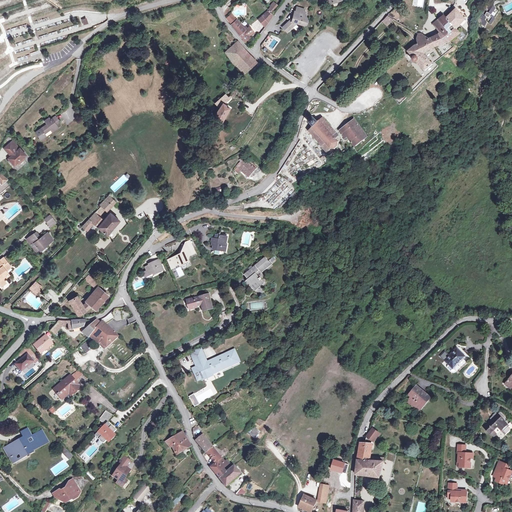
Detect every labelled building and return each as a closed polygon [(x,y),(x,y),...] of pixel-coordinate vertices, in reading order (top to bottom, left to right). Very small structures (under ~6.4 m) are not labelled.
[(487,8),(490,10),(488,13),(487,12),(485,15),(488,17),(492,23),(495,19),(493,18),(494,17),(495,18),(498,15),(496,14),(498,11),(495,9),(494,7),(499,4),(497,0),(493,0),(491,1),(492,3),(489,5),(487,8)] [(303,10),(296,8),(291,21),(283,28),(288,33),(297,24),(305,25),(306,23),(306,19),(301,16),(303,10)] [(464,18),(456,9),(446,19),(452,25),(455,29),(464,19),(464,18)] [(268,10),(262,15),(268,20),(270,22),(273,16),(268,10)] [(231,11),(224,16),(227,20),(234,15),(231,11)] [(227,20),(228,22),(237,33),(244,28),(246,27),(245,25),(243,25),(242,25),(235,16),(234,15),(227,20)] [(268,20),(262,15),(258,19),(264,25),(268,20)] [(388,16),(387,15),(382,21),(387,26),(393,19),(391,18),(388,16)] [(443,15),(438,19),(446,30),(452,25),(446,19),(443,15)] [(484,21),(485,19),(488,20),(487,21),(492,24),(492,23),(488,17),(485,15),(484,15),(486,16),(486,17),(482,15),(480,18),(484,20),(482,24),(484,25),(486,22),(484,21)] [(439,34),(430,38),(434,46),(435,47),(444,44),(449,41),(445,37),(442,33),(446,30),(438,19),(432,24),(440,32),(439,33),(439,34)] [(244,28),(237,33),(244,43),(249,39),(246,34),(252,30),(248,25),(246,27),(244,28)] [(446,30),(442,33),(445,37),(449,41),(459,33),(455,29),(452,25),(446,30)] [(246,34),(249,39),(255,35),(252,30),(246,34)] [(418,44),(414,45),(408,51),(413,57),(413,59),(413,60),(413,61),(414,61),(415,62),(417,62),(424,71),(432,64),(423,53),(435,47),(434,46),(430,38),(428,39),(420,33),(418,34),(417,38),(417,41),(418,44)] [(237,41),(224,52),(243,75),(256,64),(237,41)] [(378,75),(373,79),(378,84),(383,80),(378,75)] [(233,88),(229,94),(232,97),(237,90),(233,88)] [(211,104),(213,105),(206,114),(209,115),(207,118),(213,123),(215,124),(226,108),(222,105),(228,96),(226,94),(219,103),(215,99),(211,104)] [(44,116),(40,119),(42,122),(29,129),(34,137),(38,134),(38,132),(38,131),(46,127),(47,129),(52,126),(50,123),(54,121),(51,115),(46,118),(44,116)] [(311,127),(308,130),(321,145),(326,152),(330,148),(335,149),(338,146),(338,141),(334,137),(337,134),(322,117),(319,120),(318,121),(314,117),(309,122),(312,126),(311,127)] [(354,119),(339,130),(345,138),(347,136),(354,146),(367,136),(354,119)] [(2,138),(0,140),(0,149),(2,152),(0,153),(0,155),(1,158),(4,155),(9,161),(15,156),(14,154),(16,152),(9,142),(7,144),(2,138)] [(243,157),(233,166),(245,177),(256,168),(243,157)] [(102,201),(99,204),(102,207),(105,210),(105,209),(113,201),(107,196),(102,201)] [(102,207),(99,204),(92,211),(99,217),(97,219),(99,221),(102,217),(97,213),(102,207)] [(92,211),(77,227),(83,233),(90,225),(103,236),(116,220),(107,211),(102,217),(99,221),(97,219),(99,217),(92,211)] [(42,227),(33,234),(42,247),(58,235),(53,227),(45,232),(42,227)] [(211,242),(214,242),(214,245),(213,245),(213,246),(212,250),(215,250),(214,254),(219,255),(219,254),(220,254),(220,253),(220,251),(224,252),(225,248),(227,248),(227,244),(225,244),(227,236),(219,235),(220,233),(217,234),(216,234),(215,238),(212,238),(211,242)] [(185,245),(181,254),(171,258),(167,260),(172,269),(175,267),(180,264),(180,266),(185,263),(185,261),(188,260),(192,248),(185,245)] [(270,264),(264,257),(243,274),(247,279),(249,282),(248,283),(253,290),(263,282),(256,273),(259,270),(260,272),(270,264)] [(154,263),(146,267),(147,271),(149,275),(153,273),(154,275),(164,270),(159,259),(153,262),(154,263)] [(93,287),(97,283),(88,274),(84,279),(93,287)] [(135,290),(145,286),(142,279),(132,284),(135,290)] [(33,283),(30,287),(36,292),(39,288),(33,283)] [(106,298),(98,291),(86,304),(83,304),(80,307),(74,297),(66,302),(74,316),(89,307),(94,311),(106,298)] [(208,294),(187,300),(189,309),(197,307),(197,305),(201,304),(202,309),(212,307),(208,294)] [(103,318),(100,319),(96,320),(100,323),(106,328),(107,326),(105,324),(112,319),(113,310),(106,316),(103,318)] [(96,320),(82,333),(88,338),(89,337),(94,331),(100,323),(96,320)] [(66,324),(68,324),(68,331),(83,328),(83,327),(86,321),(71,321),(58,321),(52,328),(57,332),(62,326),(64,328),(66,324)] [(106,328),(100,323),(94,331),(102,337),(108,330),(112,333),(106,340),(111,344),(118,338),(115,333),(114,332),(112,330),(107,326),(106,328)] [(94,331),(89,337),(99,344),(101,342),(106,348),(111,344),(106,340),(112,333),(108,330),(102,337),(94,331)] [(45,335),(33,345),(40,353),(52,343),(45,335)] [(84,344),(80,347),(86,354),(89,351),(88,349),(91,346),(87,341),(84,344)] [(440,356),(444,360),(448,364),(447,365),(447,367),(452,373),(454,372),(456,371),(456,369),(454,367),(465,356),(457,348),(449,356),(444,351),(440,356)] [(19,354),(22,358),(14,365),(21,372),(33,361),(30,359),(34,355),(29,349),(22,350),(19,354)] [(200,349),(191,353),(195,362),(204,358),(200,349)] [(206,363),(198,367),(194,369),(198,379),(202,377),(203,378),(211,375),(211,373),(230,365),(225,355),(206,363)] [(206,363),(204,358),(195,362),(198,367),(206,363)] [(79,388),(70,377),(54,390),(62,399),(69,393),(71,391),(73,393),(79,388)] [(409,394),(411,396),(407,401),(411,405),(418,411),(425,403),(422,400),(427,395),(416,385),(409,394)] [(193,406),(198,405),(195,394),(189,395),(193,406)] [(411,396),(409,394),(400,404),(403,406),(407,410),(411,405),(407,401),(411,396)] [(104,411),(101,415),(106,420),(108,421),(112,416),(104,411)] [(494,416),(491,420),(483,426),(490,433),(491,432),(497,426),(500,430),(502,432),(504,430),(506,433),(510,429),(508,427),(509,425),(508,424),(507,423),(504,420),(498,414),(498,413),(498,414),(496,412),(493,415),(494,416)] [(98,429),(99,430),(94,436),(97,438),(98,437),(99,438),(98,439),(103,444),(106,441),(112,433),(115,430),(110,426),(110,427),(108,426),(109,425),(107,422),(104,425),(101,428),(100,427),(98,429)] [(26,428),(19,432),(22,438),(29,434),(26,428)] [(366,436),(364,443),(371,443),(372,440),(372,441),(378,432),(372,428),(366,436)] [(258,432),(255,429),(250,435),(254,438),(258,432)] [(29,434),(22,438),(3,448),(9,458),(19,452),(22,458),(33,452),(32,451),(47,442),(41,431),(32,436),(35,441),(27,445),(24,441),(31,437),(29,434)] [(182,432),(165,443),(169,448),(171,447),(176,456),(190,446),(182,432)] [(115,435),(112,433),(106,441),(108,443),(115,435)] [(202,435),(195,441),(205,453),(206,453),(212,447),(202,435)] [(360,443),(359,443),(357,459),(369,460),(372,443),(371,443),(364,443),(364,442),(360,441),(360,443)] [(458,454),(459,455),(457,463),(459,464),(458,468),(468,470),(470,462),(472,462),(473,457),(465,456),(467,448),(460,446),(458,454)] [(62,447),(59,450),(62,453),(63,452),(65,455),(68,453),(62,447)] [(212,447),(206,453),(214,463),(215,464),(221,458),(212,447)] [(22,458),(19,452),(9,458),(12,463),(22,458)] [(120,463),(121,464),(112,477),(118,481),(120,483),(124,478),(129,470),(126,468),(130,463),(131,463),(124,458),(124,457),(120,463)] [(221,458),(215,464),(210,468),(213,472),(220,466),(225,462),(221,458)] [(369,460),(357,459),(355,474),(380,477),(384,461),(378,461),(373,460),(369,460)] [(499,461),(495,472),(499,473),(497,477),(496,480),(504,484),(506,479),(508,480),(511,471),(507,469),(509,465),(499,461)] [(223,469),(220,466),(213,472),(216,475),(223,469)] [(234,466),(226,473),(219,479),(225,486),(240,474),(234,466)] [(226,473),(223,469),(216,475),(219,479),(226,473)] [(118,481),(115,484),(121,488),(127,480),(124,478),(120,483),(118,481)] [(338,480),(331,478),(330,484),(333,485),(333,486),(340,487),(342,481),(338,480)] [(63,492),(59,490),(55,498),(62,502),(63,502),(65,502),(67,501),(71,499),(73,500),(75,496),(77,498),(80,493),(79,493),(80,491),(77,486),(69,482),(66,488),(66,490),(63,492)] [(316,502),(326,504),(329,485),(319,483),(316,502)] [(458,483),(450,483),(449,495),(453,495),(453,497),(452,500),(466,501),(467,490),(457,489),(458,483)] [(150,492),(144,487),(136,496),(142,501),(150,492)] [(183,496),(180,494),(172,503),(174,506),(183,496)] [(316,501),(304,495),(299,506),(311,511),(316,501)] [(142,501),(136,496),(131,503),(134,505),(136,503),(139,505),(142,501)] [(354,498),(354,500),(353,511),(362,511),(364,501),(359,501),(359,498),(354,498)] [(348,501),(340,499),(338,509),(349,511),(349,507),(349,506),(347,506),(348,501)] [(41,511),(46,511),(50,503),(46,501),(41,511)]
